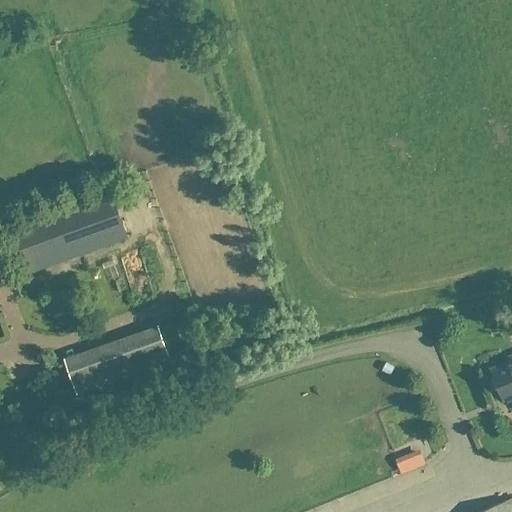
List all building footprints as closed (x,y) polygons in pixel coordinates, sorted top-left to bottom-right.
[(108,188),(2,226),(21,277),(126,239),(108,188)] [(68,357),(79,375),(97,365),(87,347),(68,357)] [(490,370),(503,400),(511,396),(511,356),(506,359),(508,363),(490,370)] [(401,472),(422,463),(417,452),(396,460),(401,472)] [(511,511),(511,499),(480,511),(511,511)]
